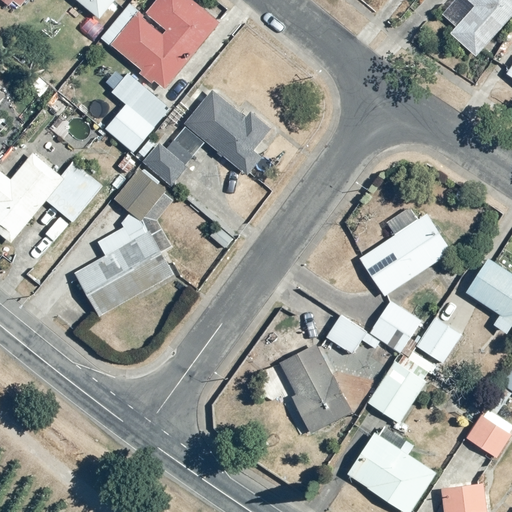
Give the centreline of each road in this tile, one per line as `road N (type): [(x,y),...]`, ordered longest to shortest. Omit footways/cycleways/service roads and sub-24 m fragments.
road 1 (residential): [(383,90),(141,437)]
road 2 (tertiary): [(0,328),(141,437)]
road 3 (residential): [(511,174),(383,90)]
road 4 (residential): [(383,90),(274,0)]
road 5 (tertiary): [(141,437),(251,511)]
